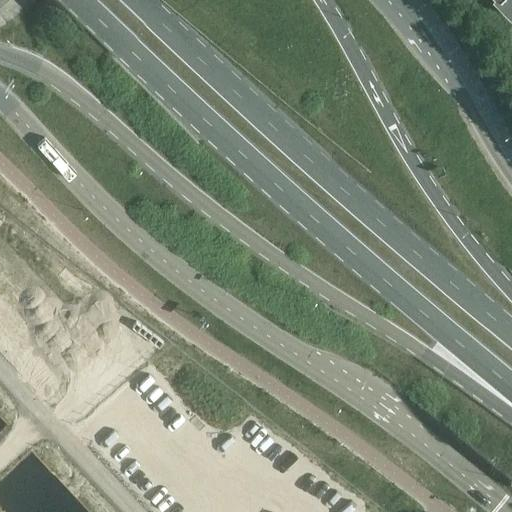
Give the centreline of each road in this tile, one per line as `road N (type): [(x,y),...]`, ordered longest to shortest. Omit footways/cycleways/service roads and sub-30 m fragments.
road 1 (tertiary): [(0,97),(96,205),(168,268),(430,444),(511,511)]
road 2 (primary): [(0,52),(57,80),(258,251),(511,401)]
road 3 (primary): [(76,0),(511,388)]
road 4 (primary): [(511,334),(274,129),(141,0)]
road 5 (primary): [(511,294),(416,171),(321,0)]
road 6 (tertiary): [(511,175),(389,0)]
road 7 (residential): [(135,511),(44,414)]
